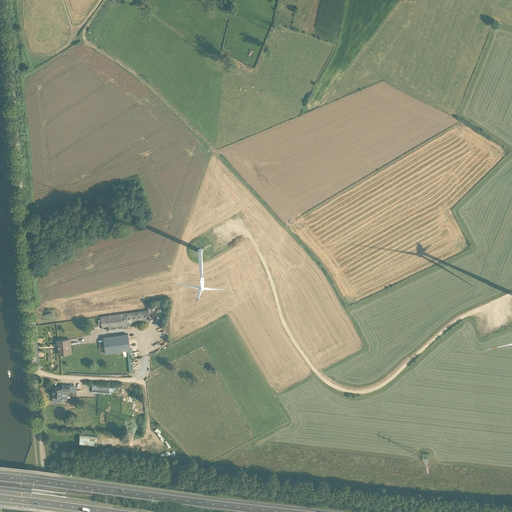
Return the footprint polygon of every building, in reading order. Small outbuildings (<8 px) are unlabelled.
[(101,326),(149,320),(147,308),(99,314),(101,326)] [(103,340),(98,340),(99,347),(104,347),(105,351),(114,350),(114,353),(119,352),(118,349),(130,348),(130,347),(128,331),(103,335),(103,340)] [(70,336),(56,338),(56,342),(58,342),(59,351),(71,350),(71,343),(70,343),(71,343),(70,336)] [(92,382),(91,390),(114,392),(114,386),(111,386),(112,383),(92,382)] [(52,393),(61,393),(61,397),(67,397),(67,391),(62,391),(62,388),(69,388),(69,383),(62,383),(61,386),(53,385),(52,393)] [(79,442),(94,442),(95,433),(79,433),(79,442)]
